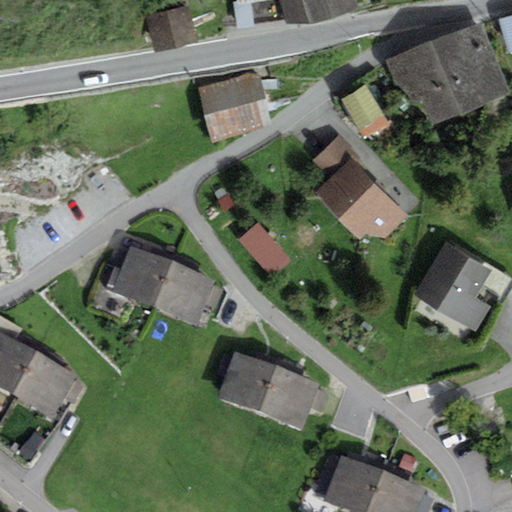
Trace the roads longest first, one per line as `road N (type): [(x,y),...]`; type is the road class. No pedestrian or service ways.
road 1 (residential): [(466,511),(438,453),(247,294),(172,189)]
road 2 (tertiary): [(426,15),(0,88)]
road 3 (residential): [(172,189),(256,144),(419,31),(426,15)]
road 4 (residential): [(0,298),(172,189)]
